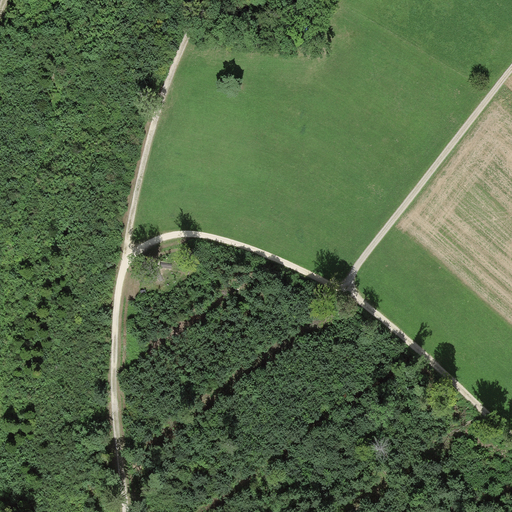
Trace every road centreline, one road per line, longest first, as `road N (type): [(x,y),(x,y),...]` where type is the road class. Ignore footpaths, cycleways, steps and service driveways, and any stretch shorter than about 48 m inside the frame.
road 1 (track): [(120,511),(111,394),(123,243),(154,114),(202,0)]
road 2 (track): [(123,243),(195,236),(295,269),(346,298),(511,445)]
road 3 (track): [(73,68),(16,224),(0,376)]
road 4 (track): [(346,298),(362,258),(511,67)]
